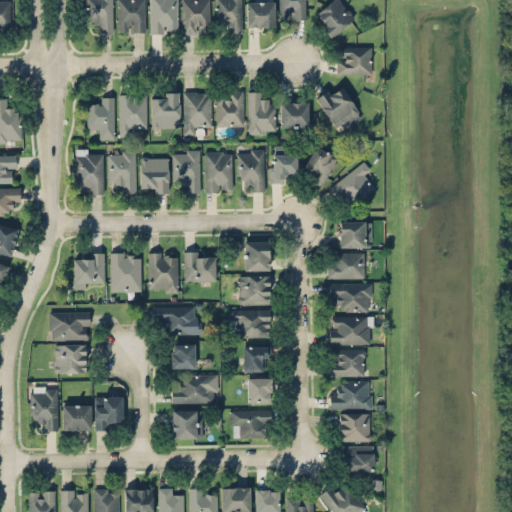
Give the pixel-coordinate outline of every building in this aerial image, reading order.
[(0,0),(0,24),(10,24),(10,0),(0,0)] [(112,30),(112,0),(84,0),(84,20),(93,20),(93,30),(112,30)] [(117,0),(117,31),(144,31),(144,0),(117,0)] [(177,0),(148,0),(148,32),(177,32),(177,0)] [(208,0),(181,0),(181,31),(208,31),(208,0)] [(213,0),(213,21),(223,21),(223,31),(241,31),(241,0),(213,0)] [(274,26),(274,0),(245,0),(245,26),(274,26)] [(278,0),(278,17),(309,17),(309,0),(278,0)] [(354,16),(340,0),(329,0),(313,14),(331,36),(354,16)] [(369,72),(369,45),(335,45),(335,72),(369,72)] [(342,119),(347,125),(362,115),(338,81),(315,97),(334,124),(342,119)] [(211,90),(182,90),(182,134),(192,134),(192,124),(211,124),(211,90)] [(242,90),(214,90),(214,124),(242,124),(242,90)] [(247,90),(247,132),(274,132),(274,100),(265,100),(265,90),(247,90)] [(178,91),(150,91),(150,126),(178,126),(178,91)] [(118,93),(118,133),(136,133),(136,125),(145,125),(145,93),(118,93)] [(114,95),(95,95),(95,104),(85,104),(85,127),(95,127),(95,137),(114,137),(114,95)] [(0,142),(19,142),(19,106),(8,106),(8,97),(0,97),(0,142)] [(307,100),(279,100),(279,126),(307,126),(307,100)] [(312,169),(308,177),(321,184),(336,156),(314,144),(304,164),(312,169)] [(103,192),(103,147),(74,147),(74,192),(103,192)] [(295,171),(295,147),(269,147),(269,180),(285,180),(285,171),(295,171)] [(116,192),(135,192),(135,148),(107,148),(107,181),(116,181),(116,192)] [(199,148),(171,148),(171,181),(181,181),(181,191),(199,190),(199,148)] [(236,180),(245,180),(245,189),(264,189),(264,148),(236,148),(236,180)] [(203,150),(203,190),(232,190),(232,150),(203,150)] [(0,181),(14,181),(14,153),(0,153),(0,181)] [(167,156),(139,156),(139,190),(167,190),(167,156)] [(329,186),(346,207),(371,186),(364,177),(370,172),(361,160),(329,186)] [(19,186),(0,186),(0,214),(8,214),(8,204),(19,204),(19,186)] [(370,220),(337,220),(337,245),(370,245),(370,220)] [(0,252),(9,255),(17,228),(0,222),(0,252)] [(268,239),(242,239),(242,269),(268,269),(268,239)] [(147,250),(147,291),(178,291),(178,250),(147,250)] [(213,279),(213,250),(183,250),(183,279),(213,279)] [(103,251),(81,251),(81,254),(73,254),(73,287),(93,287),(93,280),(103,280),(103,251)] [(140,251),(109,251),(109,290),(140,290),(140,251)] [(363,251),(335,251),(335,260),(326,260),(326,276),(363,276),(363,251)] [(268,273),(238,273),(238,302),(268,302),(268,273)] [(327,281),(327,301),(338,301),(338,310),(370,310),(370,281),(327,281)] [(193,332),(193,305),(151,305),(151,322),(162,322),(162,332),(193,332)] [(269,308),(227,308),(227,326),(236,326),(236,335),(269,335),(269,308)] [(88,310),(47,310),(47,338),(88,338),(88,310)] [(370,342),(370,314),(328,314),(328,342),(370,342)] [(241,341),(241,370),(269,370),(269,341),(241,341)] [(52,343),(52,371),(85,371),(85,343),(52,343)] [(193,343),(170,343),(170,367),(193,367),(193,343)] [(329,374),(364,374),(364,347),(329,347),(329,374)] [(211,401),(211,373),(180,373),(180,382),(170,382),(170,401),(211,401)] [(246,400),(269,400),(269,376),(246,376),(246,400)] [(370,407),(370,379),(338,379),(338,388),(328,388),(328,407),(370,407)] [(56,429),(56,384),(28,385),(28,420),(38,420),(38,429),(56,429)] [(120,395),(93,395),(93,428),(112,428),(112,420),(120,420),(120,395)] [(89,403),(61,403),(61,428),(89,428),(89,403)] [(201,436),(201,408),(170,409),(171,436),(201,436)] [(262,435),(262,426),(269,426),(269,408),(228,408),(228,435),(262,435)] [(370,411),(337,411),(337,439),(370,439),(370,411)] [(372,444),(342,444),(342,470),(372,470),(372,444)] [(348,484),(340,489),(334,481),(318,493),(331,511),(364,511),(367,510),(348,484)] [(181,511),(181,486),(157,486),(157,511),(181,511)] [(188,511),(216,511),(216,494),(200,494),(200,486),(188,486),(188,511)] [(249,486),(220,486),(220,511),(249,511),(249,486)] [(152,511),(152,487),(123,487),(123,511),(152,511)] [(278,511),(278,487),(254,487),(254,511),(278,511)] [(118,511),(118,488),(93,488),(93,511),(118,511)] [(27,489),(27,511),(55,511),(55,489),(27,489)] [(59,511),(87,511),(87,489),(59,489),(59,511)] [(312,511),(312,496),(285,496),(285,511),(312,511)]
